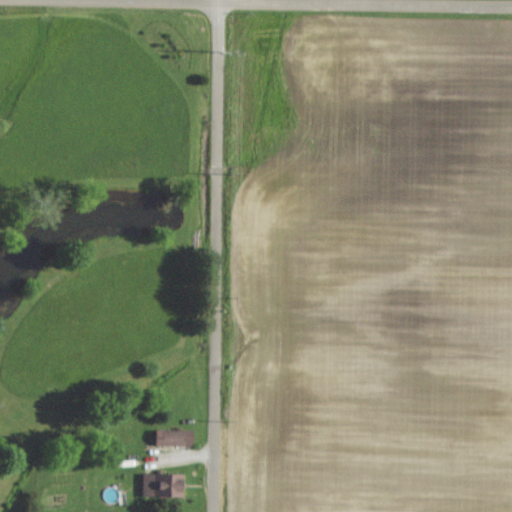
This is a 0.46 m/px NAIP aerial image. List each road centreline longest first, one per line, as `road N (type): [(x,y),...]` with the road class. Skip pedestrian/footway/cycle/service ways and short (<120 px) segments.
road 1 (residential): [(211,511),(213,0)]
road 2 (residential): [(61,0),(511,5)]
